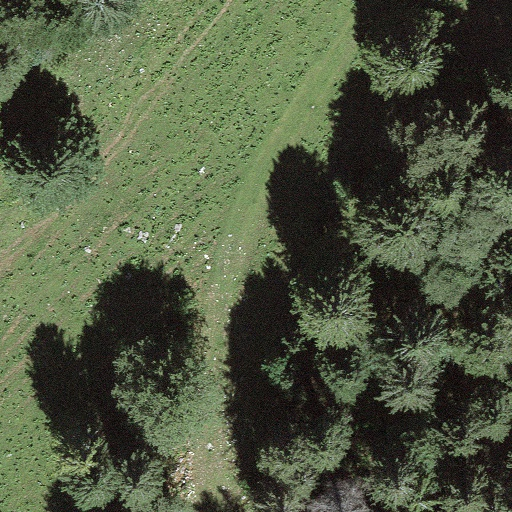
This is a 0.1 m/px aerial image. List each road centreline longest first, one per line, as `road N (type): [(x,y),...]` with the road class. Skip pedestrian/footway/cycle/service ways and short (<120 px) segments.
road 1 (track): [(230,511),(260,348),(256,214)]
road 2 (track): [(407,0),(256,214)]
